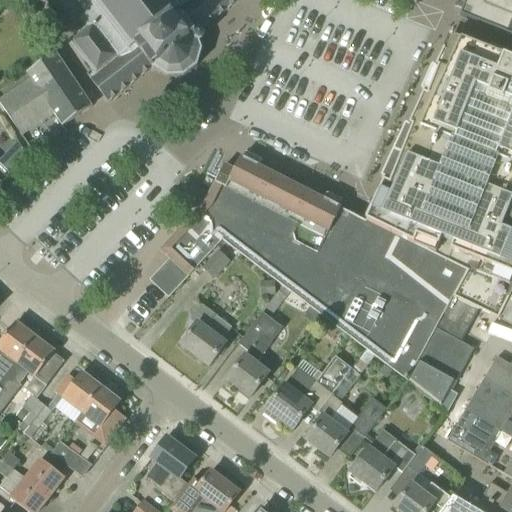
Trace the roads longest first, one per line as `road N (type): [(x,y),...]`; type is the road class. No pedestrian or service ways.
road 1 (residential): [(173,392),(0,259)]
road 2 (residential): [(335,511),(173,392)]
road 3 (residential): [(80,511),(173,392)]
